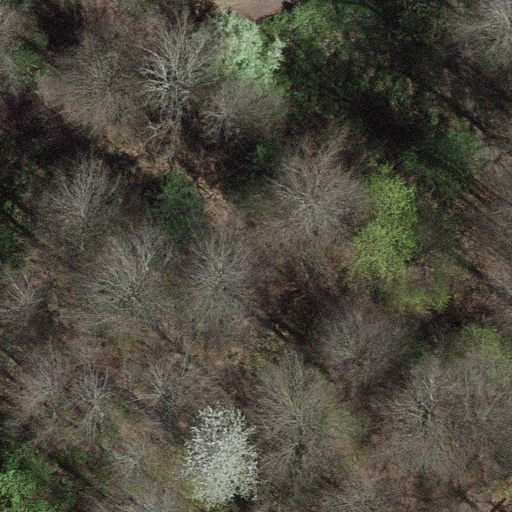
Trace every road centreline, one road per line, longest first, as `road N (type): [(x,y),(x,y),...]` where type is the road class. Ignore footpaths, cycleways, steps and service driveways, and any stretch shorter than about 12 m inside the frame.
road 1 (track): [(256,0),(0,117)]
road 2 (track): [(445,0),(472,151),(511,205)]
